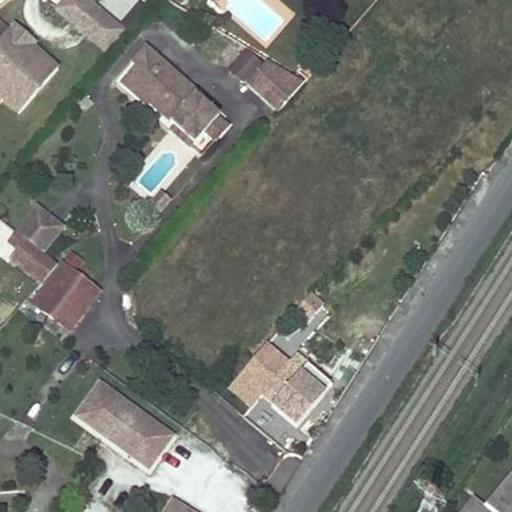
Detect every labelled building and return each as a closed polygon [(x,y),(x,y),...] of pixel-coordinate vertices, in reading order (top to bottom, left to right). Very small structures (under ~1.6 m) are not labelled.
[(86,0),(53,0),(50,7),(104,54),(123,32),(86,0)] [(0,29),(0,87),(6,93),(0,99),(0,101),(16,115),(55,71),(29,49),(26,53),(0,29)] [(147,52),(123,80),(148,101),(145,104),(191,144),(216,115),(193,96),(195,94),(147,52)] [(244,83),(276,112),(302,83),(265,60),(244,83)] [(45,256),(65,231),(40,210),(19,235),(45,256)] [(16,232),(8,242),(13,246),(15,244),(19,247),(10,258),(41,283),(56,265),(45,256),(19,235),(16,232)] [(122,251),(132,240),(123,232),(113,244),(122,251)] [(64,332),(99,291),(65,263),(30,304),(64,332)] [(313,324),(324,304),(309,296),(298,316),(313,324)] [(322,402),(287,371),(264,397),(276,408),(283,399),(306,419),(322,402)] [(171,437),(99,384),(76,416),(148,469),(171,437)] [(473,499),(462,511),(511,511),(511,474),(483,508),(473,499)] [(187,511),(172,502),(165,511),(187,511)]
